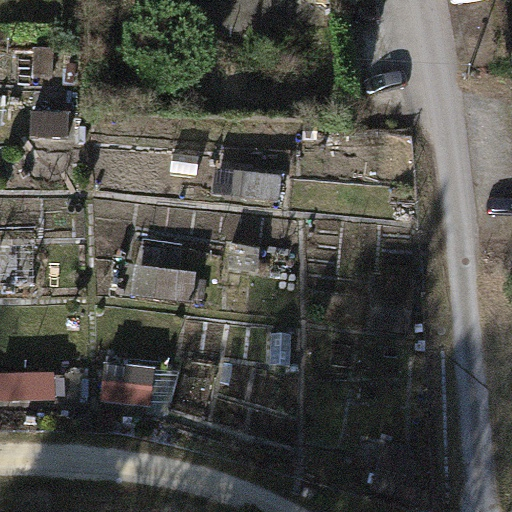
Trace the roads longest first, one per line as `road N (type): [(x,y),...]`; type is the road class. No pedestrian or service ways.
road 1 (track): [(439,62),(482,511)]
road 2 (track): [(0,461),(124,463),(280,511)]
